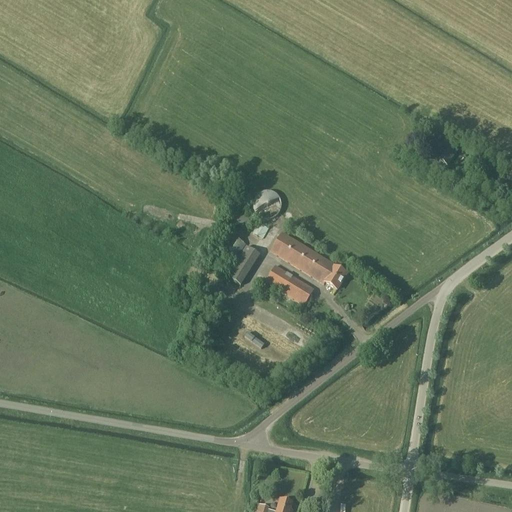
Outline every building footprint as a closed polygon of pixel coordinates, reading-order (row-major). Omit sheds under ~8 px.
[(448,166),(459,149),(451,144),(439,160),(448,166)] [(232,229),(252,223),(249,213),(229,219),(232,229)] [(262,241),(268,231),(258,225),(252,235),(262,241)] [(336,292),(346,276),(334,269),(335,268),(281,235),(269,254),(324,287),(325,285),(336,292)] [(228,242),(220,256),(234,265),(245,246),(238,241),(231,237),(229,241),(228,242)] [(240,288),(259,258),(246,251),(227,280),(240,288)] [(304,308),(314,292),(275,268),(265,285),(304,308)] [(291,511),(293,505),(279,501),(275,511),(271,511),(269,511),(269,509),(257,505),(254,511),(291,511)]
